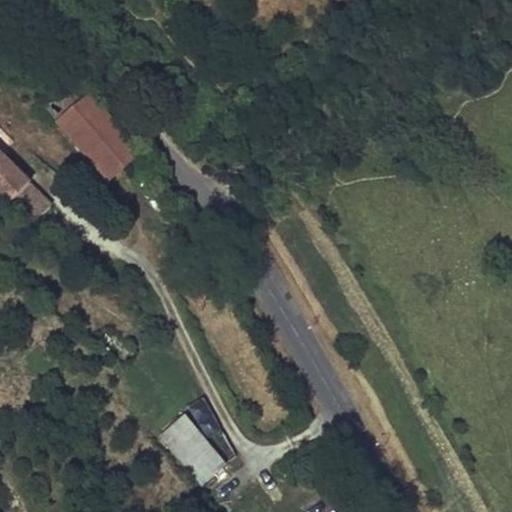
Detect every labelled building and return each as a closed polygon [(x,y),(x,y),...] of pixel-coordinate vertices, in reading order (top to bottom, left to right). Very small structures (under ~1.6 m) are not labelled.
[(139,160),(73,83),(43,107),(109,185),(139,160)] [(28,185),(0,158),(0,201),(6,207),(25,188),(28,185)] [(113,291),(131,269),(62,223),(25,188),(6,207),(3,212),(39,249),(46,243),(66,261),(113,291)] [(209,263),(200,247),(181,259),(189,274),(209,263)] [(223,467),(184,419),(163,437),(201,484),(223,467)]
